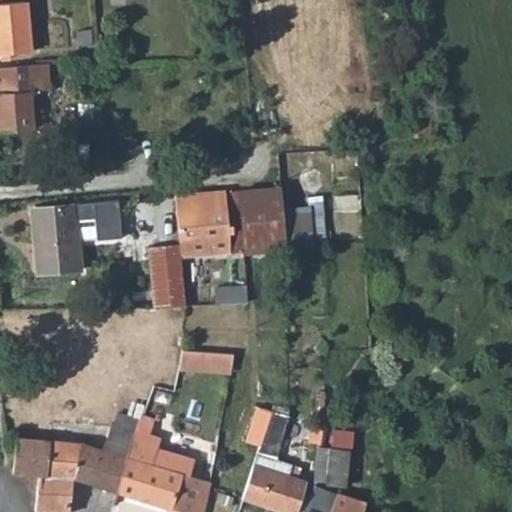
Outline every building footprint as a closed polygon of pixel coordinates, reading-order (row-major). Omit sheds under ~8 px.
[(29,3),(0,5),(0,54),(32,52),(29,3)] [(92,31),(79,32),(79,46),(93,44),(92,31)] [(51,90),(49,64),(1,68),(3,93),(0,93),(0,122),(1,132),(36,130),(33,91),(51,90)] [(282,189),(240,192),(245,255),(286,252),(282,189)] [(175,197),(179,239),(180,245),(180,258),(245,255),(240,192),(227,193),(226,193),(175,197)] [(126,202),(77,205),(79,221),(95,221),(98,241),(130,239),(126,202)] [(77,205),(33,209),(39,275),(83,271),(79,221),(77,205)] [(147,246),(151,307),(184,306),(180,258),(180,245),(147,246)] [(246,283),(217,286),(218,301),(247,298),(246,283)] [(184,361),(233,364),(234,353),(184,350),(184,352),(184,361)] [(277,453),(289,418),(273,412),(261,448),(277,453)] [(180,511),(203,511),(210,482),(192,477),(197,461),(174,454),(170,470),(154,465),(159,449),(162,438),(150,435),(154,420),(143,417),(139,431),(120,494),(180,511)] [(71,511),(76,479),(120,494),(139,431),(112,423),(103,450),(81,444),(51,442),(48,476),(41,476),(37,511),(40,511),(71,511)] [(14,474),(41,476),(48,476),(51,442),(17,439),(14,474)] [(352,451),(332,448),(327,484),(348,487),(352,451)] [(174,454),(159,449),(154,465),(170,470),(174,454)] [(271,471),(255,465),(243,499),(283,511),(294,511),(305,483),(289,478),(293,466),(275,460),(271,471)] [(305,511),(331,511),(338,493),(317,485),(305,511)] [(362,511),(365,503),(338,493),(331,511),(362,511)]
